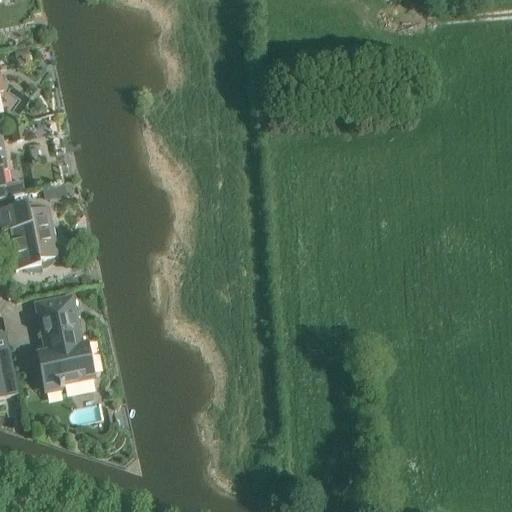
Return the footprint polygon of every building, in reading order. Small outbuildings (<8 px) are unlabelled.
[(427,0),(400,0),(400,13),(427,14),(427,0)] [(24,127),(11,130),(14,143),(27,140),(24,127)] [(66,199),(64,189),(43,193),(45,203),(66,199)] [(8,233),(9,241),(16,273),(24,271),(27,273),(30,274),(33,270),(41,268),(40,263),(58,260),(48,210),(30,214),(28,206),(0,211),(0,222),(2,234),(8,233)] [(82,346),(72,299),(35,307),(45,354),(38,355),(46,396),(62,393),(61,388),(94,381),(87,345),(82,346)] [(0,400),(19,397),(7,338),(0,339),(0,400)]
